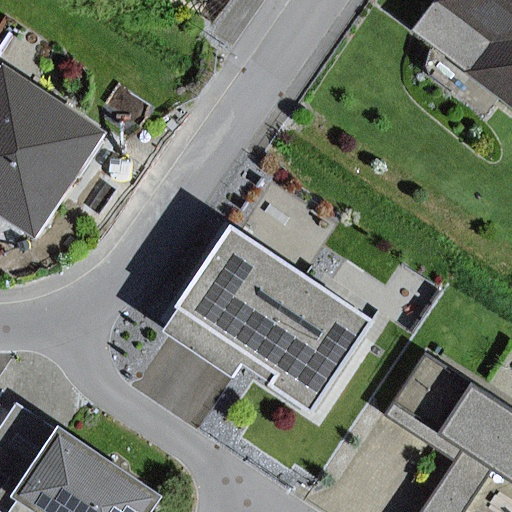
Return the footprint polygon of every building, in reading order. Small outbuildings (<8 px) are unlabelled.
[(483,44),(460,73),(511,113),(511,0),(429,0),(428,1),(483,44)] [(97,131),(0,68),(0,218),(28,237),(97,131)] [(359,319),(221,228),(151,333),(223,380),(234,363),(301,407),(359,319)] [(511,484),(511,413),(420,353),(387,402),(460,450),(489,470),(511,484)] [(0,509),(6,500),(51,429),(14,406),(0,428),(0,509)] [(23,511),(147,511),(156,499),(51,429),(6,500),(23,511)] [(460,450),(420,511),(462,511),(489,470),(460,450)]
